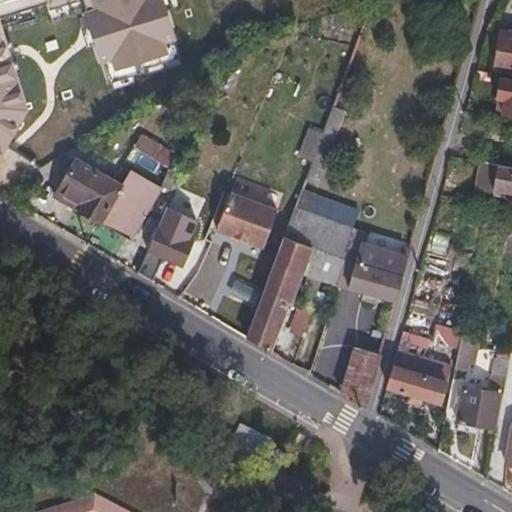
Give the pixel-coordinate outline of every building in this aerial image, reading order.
[(184,62),(164,0),(0,0),(0,188),(2,190),(37,168),(6,146),(24,109),(0,22),(0,17),(47,3),(49,9),(79,0),(80,0),(109,84),(184,62)] [(504,38),(499,37),(496,50),(501,50),(498,70),(511,72),(511,34),(505,33),(504,38)] [(504,101),(502,110),(511,111),(511,82),(503,81),(500,100),(504,101)] [(316,187),(345,111),(333,107),(305,183),(316,187)] [(140,135),(123,166),(133,172),(142,157),(157,166),(166,150),(140,135)] [(511,190),(511,166),(484,161),(478,192),(499,197),(501,189),(510,190),(511,190)] [(130,243),(159,191),(129,174),(121,190),(112,184),(77,164),(55,201),(130,243)] [(121,190),(129,174),(121,169),(112,184),(121,190)] [(509,198),(510,190),(501,189),(499,197),(509,198)] [(168,210),(173,198),(159,191),(130,243),(148,253),(168,210)] [(278,212),(231,194),(229,199),(276,217),(278,212)] [(264,250),(276,217),(229,199),(217,232),(264,250)] [(303,275),(324,219),(296,208),(262,298),(287,305),(292,307),(303,275)] [(197,223),(168,210),(148,253),(137,279),(153,286),(165,259),(184,267),(193,245),(188,243),(197,223)] [(338,285),(354,230),(324,219),(303,275),(338,285)] [(397,302),(412,250),(402,247),(399,256),(365,245),(368,234),(354,230),(338,285),(363,293),(359,303),(377,308),(380,297),(397,302)] [(270,352),(287,305),(262,298),(247,339),(270,352)] [(462,342),(464,331),(440,326),(436,342),(461,347),(462,342)] [(428,351),(430,341),(405,336),(402,346),(428,351)] [(470,379),(477,345),(462,342),(461,347),(456,376),(470,379)] [(368,409),(383,356),(356,349),(343,395),(368,409)] [(506,391),(511,356),(511,352),(497,351),(490,388),(506,391)] [(440,405),(451,367),(445,366),(446,365),(401,352),(390,390),(410,397),(408,404),(424,409),(426,402),(440,405)] [(463,389),(458,424),(493,430),(498,394),(463,389)] [(122,511),(91,496),(36,511),(122,511)]
